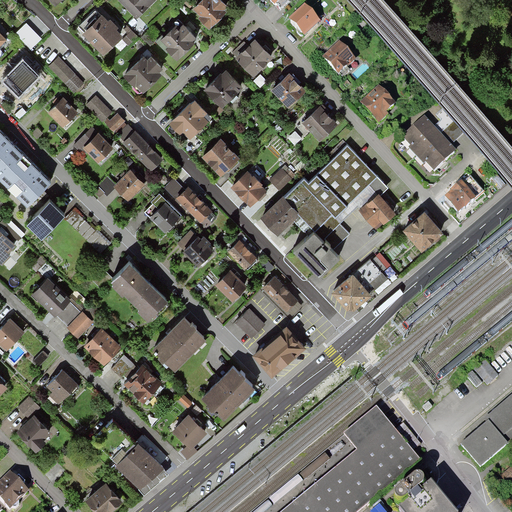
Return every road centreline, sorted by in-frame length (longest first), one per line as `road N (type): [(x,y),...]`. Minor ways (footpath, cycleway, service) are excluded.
road 1 (residential): [(0,110),(285,398)]
road 2 (residential): [(0,286),(194,476)]
road 3 (residential): [(427,196),(255,9)]
road 4 (residential): [(143,117),(313,296)]
road 5 (residential): [(255,9),(143,117)]
road 6 (residential): [(485,511),(392,387)]
road 7 (residential): [(313,296),(427,196)]
road 8 (primary): [(462,244),(353,337)]
road 9 (residential): [(58,29),(143,117)]
